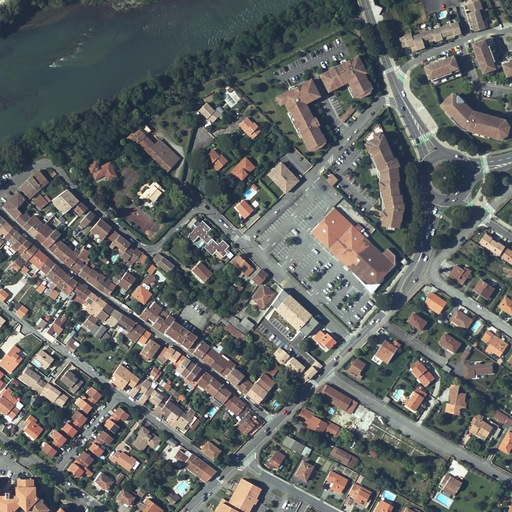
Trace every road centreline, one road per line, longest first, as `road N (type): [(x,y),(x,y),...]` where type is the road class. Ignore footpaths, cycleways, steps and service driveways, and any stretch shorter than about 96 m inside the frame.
road 1 (residential): [(0,207),(80,279),(272,422)]
road 2 (residential): [(0,188),(51,155),(71,185),(150,249),(197,201)]
road 3 (residential): [(243,244),(378,101),(403,101)]
road 4 (residential): [(323,373),(511,481)]
road 5 (residential): [(511,330),(432,276),(432,265),(481,217)]
road 6 (residential): [(243,244),(350,344)]
road 7 (residential): [(0,307),(115,393)]
road 8 (residential): [(115,393),(223,471)]
